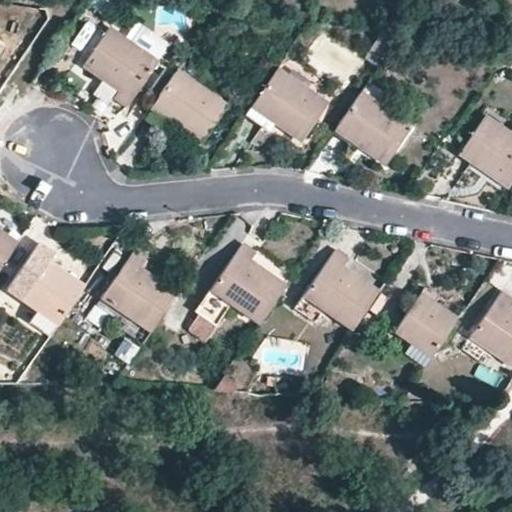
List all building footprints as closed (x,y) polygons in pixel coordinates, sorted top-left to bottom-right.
[(108,27),(83,65),(95,74),(99,70),(119,85),(113,97),(125,105),(155,61),(108,27)] [(0,62),(10,47),(0,41),(0,62)] [(325,103),(276,68),(251,105),(271,119),(300,139),(325,103)] [(225,104),(175,70),(150,105),(200,140),(225,104)] [(408,126),(359,92),(335,127),(384,162),(408,126)] [(271,119),(251,105),(243,116),(263,130),(271,119)] [(509,181),(511,177),(511,134),(484,116),(458,151),(483,168),(485,164),(509,181)] [(0,262),(14,243),(0,233),(0,262)] [(5,287),(55,322),(81,285),(46,261),(51,253),(35,242),(5,287)] [(241,243),(209,289),(229,302),(258,322),(283,284),(248,258),(252,251),(241,243)] [(333,249),(302,294),(320,307),(350,328),(377,290),(361,280),(360,282),(340,268),(345,258),(333,249)] [(130,252),(100,296),(127,315),(147,329),(173,292),(159,283),(157,285),(138,272),(144,261),(130,252)] [(214,323),(229,302),(209,289),(194,309),(214,323)] [(469,333),(511,364),(511,314),(505,309),(511,300),(499,291),(469,333)] [(392,330),(408,341),(429,356),(453,321),(430,305),(432,301),(418,292),(392,330)] [(312,319),(320,307),(302,294),(293,307),(312,319)] [(121,323),(127,315),(100,296),(94,304),(121,323)] [(208,343),(217,328),(197,317),(189,332),(208,343)] [(115,358),(130,366),(139,349),(124,341),(115,358)] [(423,366),(429,356),(408,341),(402,351),(423,366)]
